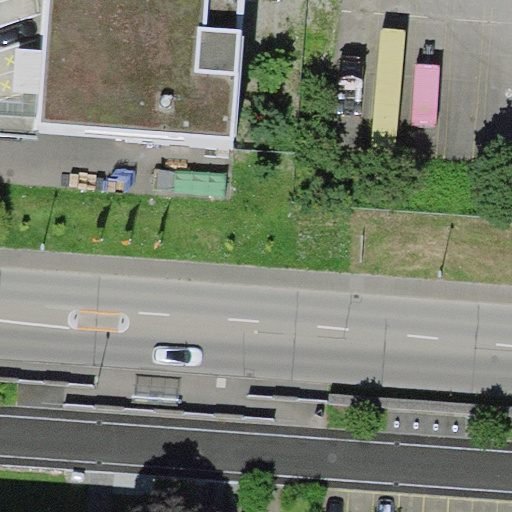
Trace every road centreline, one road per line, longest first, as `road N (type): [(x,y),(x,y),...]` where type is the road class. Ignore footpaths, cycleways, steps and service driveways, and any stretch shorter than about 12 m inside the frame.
road 1 (residential): [(0,426),(511,471)]
road 2 (primary): [(511,344),(0,305)]
